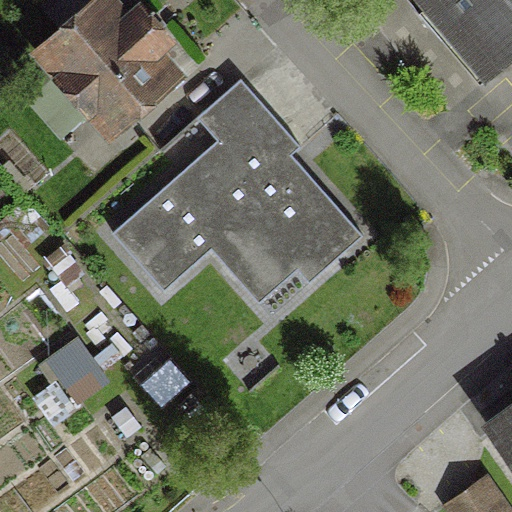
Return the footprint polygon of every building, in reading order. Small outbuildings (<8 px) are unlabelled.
[(102,0),(94,0),(34,53),(104,133),(170,76),(149,52),(161,41),(134,10),(121,21),(102,0)] [(511,0),(412,0),(411,1),(428,22),(432,18),(483,78),(511,53),(511,0)] [(267,315),(360,234),(229,85),(196,114),(213,134),(109,226),(162,286),(207,247),(267,315)] [(511,412),(486,431),(511,468),(511,412)] [(499,511),(480,485),(448,508),(450,511),(499,511)]
